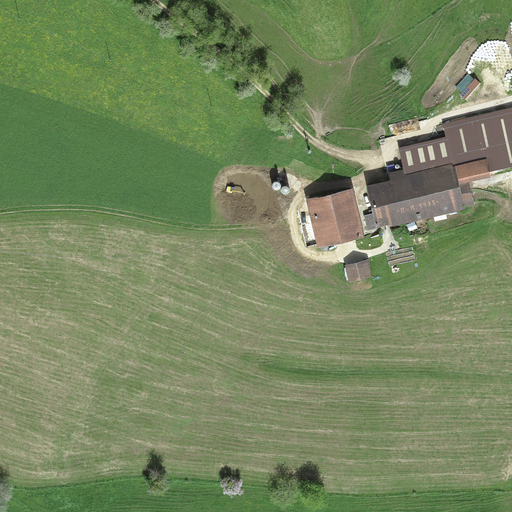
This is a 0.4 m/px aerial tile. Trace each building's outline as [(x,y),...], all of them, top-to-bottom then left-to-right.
[(388,178),(366,183),(376,225),(464,205),(459,182),(490,175),(489,170),(511,164),(511,107),(442,124),(445,135),(398,147),(402,167),(387,171),(388,178)] [(279,183),(278,181),(277,180),(276,180),(274,180),(273,180),(272,181),(271,182),(271,184),(271,185),(271,186),(272,187),(273,188),(275,188),(276,188),(277,188),(278,187),(279,185),(279,184),(279,183)] [(288,187),(288,186),(286,185),(285,184),(284,184),(282,185),(281,186),(280,187),(280,188),(280,189),(281,191),(282,192),(283,192),(284,193),(285,193),(287,192),(288,191),(288,190),(289,189),(288,187)] [(352,188),(305,200),(317,247),(363,235),(352,188)] [(424,221),(423,220),(422,219),(421,218),(419,218),(418,219),(417,220),(416,221),(416,222),(416,223),(416,225),(417,226),(418,226),(420,227),(421,227),(422,226),(423,225),(424,224),(424,223),(424,221)] [(414,224),(414,222),(413,221),(411,221),(410,221),(408,221),(407,222),(406,223),(406,225),(406,226),(407,227),(408,228),(409,229),(410,229),(411,229),(413,228),(414,228),(414,226),(415,225),(414,224)] [(511,227),(503,230),(506,241),(511,238),(511,227)] [(366,260),(345,265),(348,280),(369,276),(366,260)]
